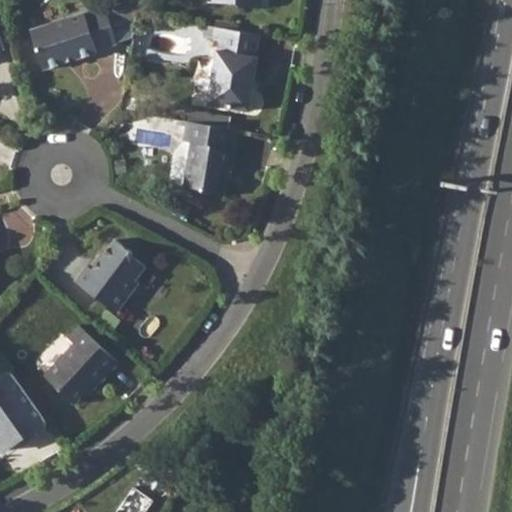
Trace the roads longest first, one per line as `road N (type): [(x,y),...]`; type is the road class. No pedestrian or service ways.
road 1 (primary): [(511,20),(435,428)]
road 2 (primary): [(448,511),(511,159)]
road 3 (residential): [(256,278),(218,342),(133,438),(23,511)]
road 4 (residential): [(332,0),(307,149),(256,278)]
road 5 (residential): [(256,278),(63,178)]
